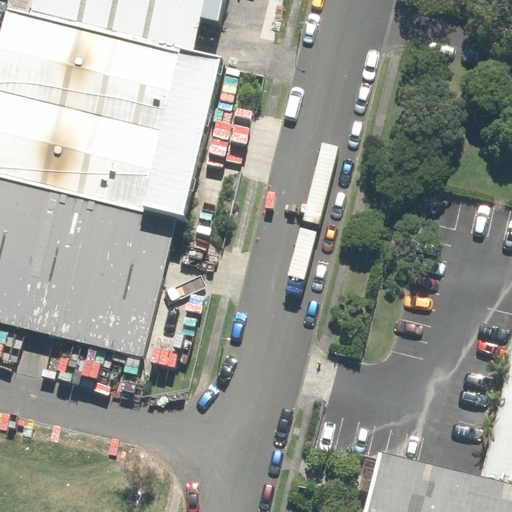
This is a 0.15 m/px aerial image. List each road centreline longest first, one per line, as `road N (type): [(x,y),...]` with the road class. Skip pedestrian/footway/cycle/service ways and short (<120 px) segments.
road 1 (unclassified): [(223,511),(350,0)]
road 2 (unknown): [(511,53),(348,11)]
